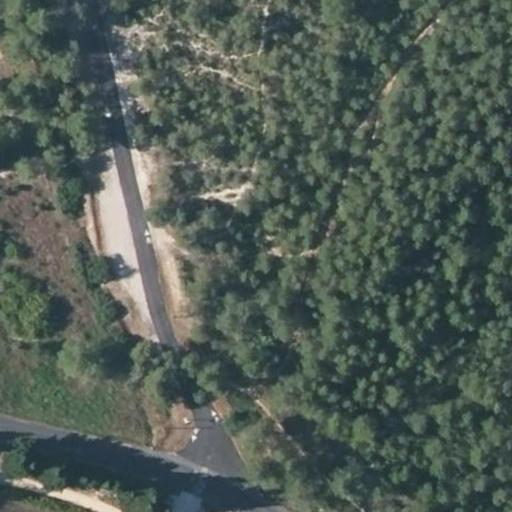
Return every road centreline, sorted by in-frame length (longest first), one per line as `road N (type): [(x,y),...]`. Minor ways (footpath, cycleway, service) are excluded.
road 1 (unclassified): [(90,0),(168,337),(208,425),(212,445),(202,483)]
road 2 (tertiary): [(0,428),(202,483)]
